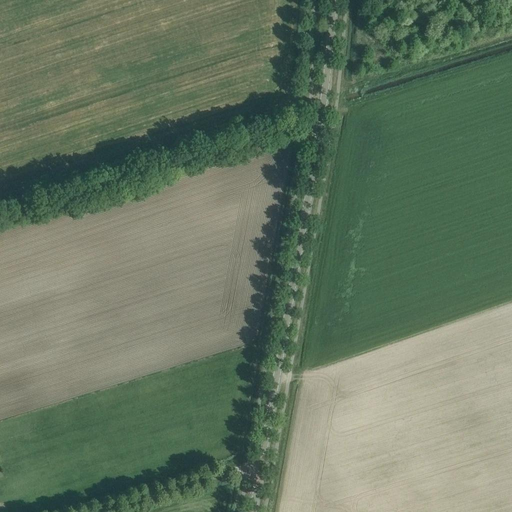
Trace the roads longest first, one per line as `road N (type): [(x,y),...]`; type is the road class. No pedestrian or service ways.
road 1 (tertiary): [(260,471),(333,0)]
road 2 (track): [(334,120),(298,124),(0,220)]
road 3 (residential): [(99,511),(234,471),(260,471)]
